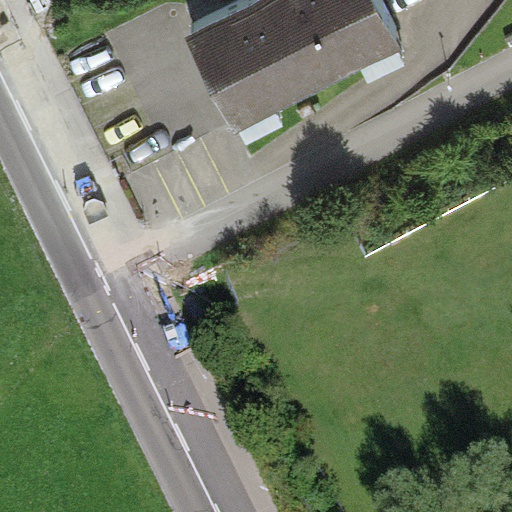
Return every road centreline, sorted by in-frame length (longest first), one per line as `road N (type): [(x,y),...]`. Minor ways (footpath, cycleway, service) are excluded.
road 1 (residential): [(104,277),(511,68)]
road 2 (primary): [(104,277),(219,511)]
road 3 (primary): [(0,67),(104,277)]
